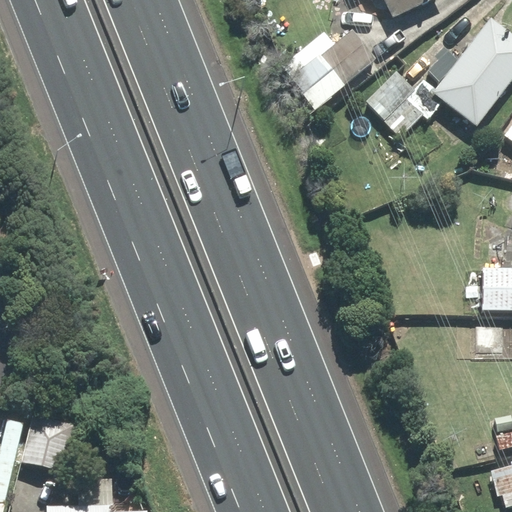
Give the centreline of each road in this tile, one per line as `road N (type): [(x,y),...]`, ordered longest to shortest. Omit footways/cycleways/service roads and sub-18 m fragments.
road 1 (motorway): [(131,0),(336,511)]
road 2 (motorway): [(266,511),(61,0)]
